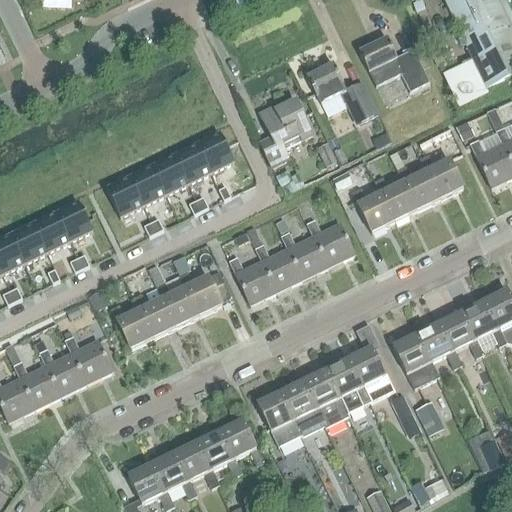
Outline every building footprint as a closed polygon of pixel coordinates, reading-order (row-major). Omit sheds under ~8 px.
[(460,51),(465,49),(471,63),(441,77),(457,111),(487,97),(486,93),(511,80),(511,17),(506,4),(509,3),(507,0),(441,0),(456,31),(452,33),(460,51)] [(357,50),(358,56),(368,76),(375,90),(400,78),(409,96),(429,86),(413,53),(395,61),(386,42),(374,48),(370,44),(357,50)] [(345,94),(333,68),(306,82),(316,103),(317,102),(320,108),(340,98),(355,129),(377,118),(362,86),(345,94)] [(270,141),(259,147),(271,173),(290,164),(284,152),(301,143),(311,139),(295,104),(275,114),(273,110),(258,117),(270,141)] [(495,135),(501,147),(511,171),(511,141),(509,143),(503,131),(495,135)] [(215,141),(191,152),(205,180),(228,169),(215,141)] [(490,192),(511,181),(511,171),(501,147),(483,156),(477,144),(469,148),(490,192)] [(335,165),(326,146),(315,151),(324,170),(335,165)] [(191,152),(169,163),(182,191),(205,180),(191,152)] [(419,164),(424,174),(439,204),(462,193),(447,163),(432,170),(427,160),(419,164)] [(169,163),(146,174),(159,202),(182,191),(169,163)] [(396,175),(401,185),(416,215),(439,204),(424,174),(409,181),(404,171),(396,175)] [(146,174),(124,185),(137,213),(159,202),(146,174)] [(346,176),(331,183),(336,193),(350,186),(346,176)] [(374,186),(379,196),(393,226),(416,215),(401,185),(387,192),(382,182),(374,186)] [(124,185),(100,196),(114,224),(137,213),(124,185)] [(225,191),(218,194),(223,205),(230,202),(225,191)] [(393,226),(379,196),(365,203),(360,193),(351,197),(371,238),(393,226)] [(207,212),(202,202),(195,205),(200,216),(207,212)] [(195,205),(188,208),(193,219),(200,216),(195,205)] [(75,208),(51,219),(65,247),(88,236),(75,208)] [(51,219),(29,230),(42,258),(65,247),(51,219)] [(157,223),(150,227),(155,238),(163,234),(157,223)] [(305,228),(311,240),(327,272),(353,259),(338,227),(320,235),(314,224),(305,228)] [(150,227),(143,230),(148,241),(155,238),(150,227)] [(29,230),(6,241),(20,269),(42,258),(29,230)] [(327,272),(311,240),(293,248),(288,237),(280,241),(285,252),(301,285),(327,272)] [(6,241),(0,244),(0,278),(20,269),(6,241)] [(253,253),(259,265),(275,297),(301,285),(285,252),(268,261),(262,249),(253,253)] [(83,259),(76,263),(81,274),(89,270),(83,259)] [(275,297),(259,265),(242,273),(236,262),(228,266),(249,310),(275,297)] [(76,263),(69,266),(74,277),(81,274),(76,263)] [(197,321),(183,291),(169,298),(156,269),(147,273),(160,302),(175,332),(197,321)] [(54,274),(47,277),(52,288),(59,285),(54,274)] [(218,275),(207,281),(212,292),(224,286),(218,275)] [(178,281),(183,291),(197,321),(221,310),(207,280),(192,287),(187,276),(178,281)] [(128,296),(137,292),(130,277),(121,281),(128,296)] [(16,292),(9,295),(14,306),(21,303),(16,292)] [(511,306),(506,294),(483,306),(497,335),(500,334),(507,348),(510,348),(511,347),(511,306)] [(9,295),(1,299),(7,310),(14,306),(9,295)] [(94,315),(106,309),(100,295),(88,300),(94,315)] [(133,302),(138,313),(152,343),(175,332),(160,302),(146,309),(141,298),(133,302)] [(506,347),(507,348),(500,334),(497,335),(483,306),(461,316),(475,346),(476,345),(491,338),(497,351),(506,347)] [(64,315),(68,323),(81,318),(77,309),(64,315)] [(152,343),(138,313),(123,320),(119,310),(110,314),(129,354),(152,343)] [(461,316),(437,328),(451,358),(454,356),(468,349),(475,362),(483,358),(476,345),(475,346),(461,316)] [(461,369),(454,356),(451,358),(437,328),(415,339),(430,369),(432,368),(431,367),(446,360),(452,374),(461,369)] [(392,351),(406,380),(413,393),(438,381),(432,368),(430,369),(415,339),(392,351)] [(112,376),(96,345),(96,344),(77,353),(72,341),(63,345),(69,357),(85,389),(112,376)] [(370,352),(346,364),(361,393),(363,392),(370,406),(371,408),(394,396),(386,378),(383,379),(370,352)] [(43,370),(59,402),(85,389),(69,357),(52,365),(46,354),(38,358),(43,370)] [(348,416),(370,406),(363,392),(361,393),(346,364),(324,375),(338,404),(341,403),(348,416)] [(12,370),(18,382),(33,414),(59,402),(43,370),(26,378),(20,366),(12,370)] [(324,375),(302,386),(316,415),(319,414),(327,431),(348,421),(346,417),(348,416),(341,403),(338,404),(324,375)] [(33,414),(18,382),(0,391),(0,390),(0,411),(8,427),(33,414)] [(324,432),(327,431),(319,414),(316,415),(302,386),(278,397),(292,427),(296,425),(304,441),(323,431),(324,431),(324,432)] [(256,408),(270,438),(271,438),(277,451),(301,440),(302,442),(304,441),(296,425),(292,427),(278,397),(256,408)] [(412,418),(403,399),(389,406),(398,425),(412,418)] [(431,406),(414,414),(427,440),(444,431),(431,406)] [(241,425),(220,435),(234,465),(235,464),(249,457),(255,471),(264,466),(256,450),(254,451),(241,425)] [(220,435),(196,447),(210,476),(212,475),(226,468),(233,482),(241,478),(235,464),(234,465),(220,435)] [(505,464),(511,460),(511,437),(511,435),(495,442),(505,464)] [(477,451),(487,474),(504,466),(494,443),(477,451)] [(219,489),(212,475),(210,476),(196,447),(173,458),(187,487),(190,486),(203,479),(210,493),(219,489)] [(196,500),(190,486),(187,487),(173,458),(150,469),(164,498),(167,497),(181,490),(188,504),(196,500)] [(171,511),(174,511),(167,497),(164,498),(150,469),(127,480),(141,509),(158,501),(163,511),(171,511)] [(409,490),(418,509),(430,504),(420,485),(409,490)] [(365,501),(370,511),(388,511),(380,494),(365,501)] [(412,511),(408,502),(390,511),(412,511)]
